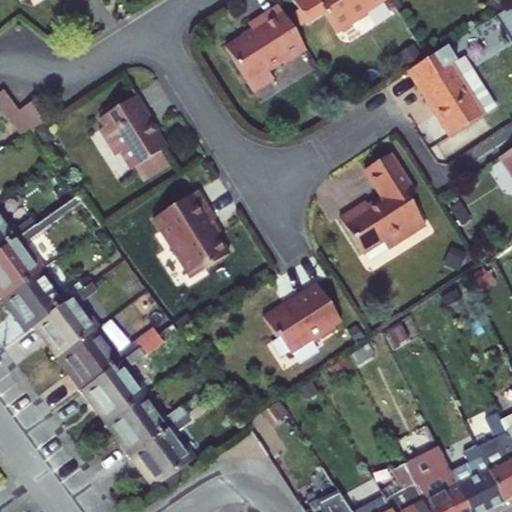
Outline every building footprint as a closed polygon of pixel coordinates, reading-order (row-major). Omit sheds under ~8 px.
[(320,0),(340,31),(384,0),(320,0)] [(310,48),(282,5),(253,23),(255,27),(257,30),(247,37),(229,48),(258,91),(277,78),(271,70),(287,59),(289,62),(310,48)] [(257,30),(255,27),(244,34),(247,37),(257,30)] [(450,43),(411,68),(454,134),(488,111),(455,61),(460,58),(450,43)] [(460,58),(455,61),(488,111),(501,103),(468,53),(460,58)] [(3,93),(0,94),(0,113),(18,137),(29,128),(18,114),(3,93)] [(166,148),(155,131),(149,121),(153,118),(137,95),(100,118),(105,127),(100,131),(117,156),(121,153),(132,170),(166,148)] [(30,106),(18,114),(29,128),(34,134),(45,126),(30,106)] [(159,128),(153,118),(149,121),(155,131),(159,128)] [(511,176),(511,148),(498,157),(511,177),(511,176)] [(345,217),(367,251),(387,238),(393,248),(430,224),(412,197),(419,193),(393,154),(368,169),(387,199),(374,207),(370,201),(345,217)] [(231,256),(218,236),(210,224),(214,221),(217,219),(199,191),(155,220),(194,280),(231,256)] [(0,290),(4,296),(39,271),(28,257),(32,254),(26,245),(83,203),(77,194),(35,224),(0,249),(0,290)] [(0,249),(35,224),(30,217),(14,229),(5,217),(1,219),(0,217),(0,249)] [(222,234),(214,221),(210,224),(218,236),(222,234)] [(24,333),(32,326),(91,283),(86,275),(61,293),(52,281),(48,284),(39,271),(4,296),(18,315),(13,318),(24,333)] [(46,336),(61,356),(95,331),(99,328),(80,303),(90,296),(97,291),(91,283),(32,326),(42,339),(46,336)] [(298,301),(289,307),(286,304),(267,317),(280,337),(282,336),(294,353),(315,339),(317,342),(338,328),(337,326),(344,321),(320,284),(296,299),(298,301)] [(109,321),(90,296),(80,303),(99,328),(109,321)] [(71,378),(81,392),(159,334),(153,327),(117,353),(109,342),(105,345),(95,331),(61,356),(74,375),(71,378)] [(109,421),(143,396),(133,382),(137,380),(129,368),(165,342),(159,334),(81,392),(90,404),(94,401),(109,421)] [(129,457),(187,414),(182,406),(166,418),(157,406),(153,410),(143,396),(109,421),(123,441),(120,444),(129,457)] [(488,470),(505,503),(511,499),(511,443),(507,434),(496,412),(484,419),(504,460),(488,470)] [(193,421),(187,414),(129,457),(138,469),(142,467),(156,486),(158,485),(185,465),(192,460),(181,446),(185,443),(177,433),(193,421)] [(451,473),(471,511),(488,511),(505,503),(488,470),(474,443),(468,446),(462,436),(455,439),(468,463),(451,473)] [(416,482),(432,511),(471,511),(451,473),(442,456),(439,449),(407,465),(416,482)] [(185,465),(158,485),(163,493),(192,474),(185,465)] [(387,502),(392,511),(432,511),(416,482),(407,465),(395,472),(397,480),(404,492),(387,502)] [(352,511),(342,497),(321,507),(323,511),(352,511)] [(392,511),(387,502),(385,498),(359,511),(392,511)]
